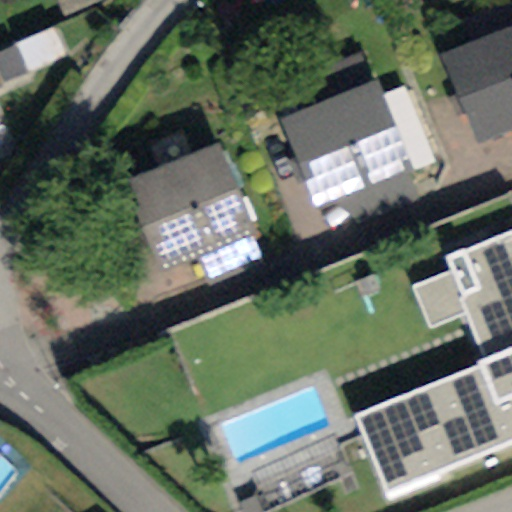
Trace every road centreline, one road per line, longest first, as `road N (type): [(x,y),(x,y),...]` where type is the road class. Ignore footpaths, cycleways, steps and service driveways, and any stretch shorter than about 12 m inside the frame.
road 1 (unknown): [(27,396),(511,167)]
road 2 (residential): [(0,242),(79,120),(173,0)]
road 3 (residential): [(0,371),(151,511)]
